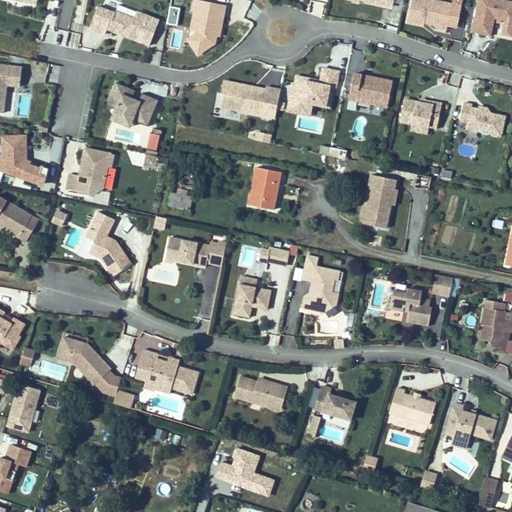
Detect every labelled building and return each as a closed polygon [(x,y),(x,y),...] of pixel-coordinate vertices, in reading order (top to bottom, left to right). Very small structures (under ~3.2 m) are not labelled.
[(213,43),(215,35),(222,37),(226,16),(228,5),(204,0),(197,0),(196,7),(191,30),(196,31),(191,42),(210,50),(213,43)] [(453,0),(452,3),(438,0),(412,0),(408,21),(425,24),(426,18),(426,22),(432,23),(437,24),(436,26),(447,28),(457,30),(463,0),(453,0)] [(511,1),(504,0),(480,0),(474,32),(492,36),(495,22),(504,24),(502,33),(511,34),(511,1)] [(150,46),(160,20),(137,12),(134,19),(116,12),(115,14),(98,7),(90,28),(106,34),(108,30),(150,46)] [(179,9),(171,8),(168,24),(176,25),(179,9)] [(384,29),(396,33),(400,22),(389,17),(384,29)] [(159,65),(162,52),(153,51),(150,63),(159,65)] [(0,113),(4,114),(7,86),(19,87),(21,68),(9,66),(0,65),(0,113)] [(296,76),(294,87),(292,87),(288,108),(287,111),(311,116),(311,112),(313,104),(329,107),(333,87),(335,87),(339,71),(322,68),(320,81),(317,80),(312,79),(296,76)] [(388,101),(392,80),(361,74),(354,72),(351,86),(349,98),(382,105),(383,104),(383,103),(384,103),(385,102),(386,101),(387,101),(388,101)] [(265,89),(231,81),(224,80),(218,106),(260,114),(264,93),(265,89)] [(113,107),(117,109),(115,112),(112,119),(129,129),(133,123),(143,128),(150,116),(157,103),(143,96),(139,103),(131,98),(135,91),(122,83),(112,102),(110,105),(113,107)] [(418,101),(418,104),(403,102),(399,123),(436,130),(441,106),(432,104),(418,101)] [(478,106),(478,109),(471,108),(472,105),(463,103),(460,122),(468,123),(467,129),(501,135),(505,116),(490,113),(489,108),(478,106)] [(258,132),(256,140),(271,144),(273,135),(258,132)] [(30,168),(23,165),(23,163),(24,151),(27,149),(28,137),(5,136),(4,154),(0,153),(0,169),(3,171),(46,184),(51,167),(35,162),(31,165),(30,168)] [(330,156),(332,148),(321,146),(320,154),(330,156)] [(347,151),(332,148),(330,156),(345,159),(347,151)] [(68,191),(95,196),(96,187),(105,189),(109,168),(112,169),(115,156),(87,150),(82,172),(86,172),(85,178),(90,179),(89,185),(80,183),(81,178),(71,176),(68,191)] [(260,167),(255,193),(253,206),(275,210),(277,197),(283,172),(260,167)] [(453,172),(443,170),(441,179),(451,181),(453,172)] [(398,191),(395,190),(397,181),(372,176),(362,224),(387,229),(392,205),(396,205),(398,191)] [(430,178),(416,176),(415,187),(428,190),(430,178)] [(188,211),(190,204),(191,198),(169,193),(167,200),(166,207),(188,211)] [(0,228),(2,230),(21,239),(29,243),(40,221),(0,200),(0,223),(0,224),(0,228)] [(69,216),(59,211),(54,222),(64,227),(69,216)] [(98,211),(89,228),(85,236),(93,240),(87,251),(100,258),(112,276),(130,263),(115,240),(111,238),(109,237),(105,235),(114,218),(98,211)] [(167,220),(158,218),(156,228),(165,229),(167,220)] [(491,228),(502,230),(504,221),(493,219),(491,228)] [(174,261),(189,263),(194,264),(208,266),(209,262),(224,265),(227,244),(228,242),(220,240),(219,243),(211,242),(211,245),(170,238),(168,250),(166,261),(174,263),(174,261)] [(258,260),(266,262),(266,261),(282,263),(285,264),(287,250),(284,250),(268,247),(267,249),(260,248),(258,260)] [(304,306),(307,309),(314,320),(324,314),(338,304),(340,292),(333,291),(335,279),(338,279),(340,271),(316,266),(318,258),(307,256),(303,281),(313,282),(311,295),(306,299),(304,306)] [(443,275),(437,274),(433,293),(439,295),(443,275)] [(450,297),(454,278),(443,275),(439,295),(450,297)] [(242,276),(241,284),(235,314),(254,318),(256,307),(261,307),(269,309),(273,289),(257,287),(258,279),(242,276)] [(429,326),(433,307),(430,306),(432,299),(422,297),(423,291),(408,287),(407,292),(394,289),(390,308),(404,311),(405,307),(410,308),(409,312),(407,321),(429,326)] [(485,318),(485,322),(481,337),(500,341),(499,346),(504,347),(503,351),(511,352),(511,342),(509,341),(511,330),(511,313),(507,312),(508,305),(486,300),(483,318),(485,318)] [(0,344),(1,343),(14,351),(22,337),(20,336),(23,330),(27,324),(15,318),(13,320),(10,318),(4,314),(5,312),(0,309),(0,344)] [(134,395),(117,390),(120,380),(114,378),(110,373),(111,371),(89,346),(90,341),(67,333),(65,338),(61,351),(58,359),(71,363),(77,365),(99,391),(109,394),(115,396),(113,402),(131,407),(134,395)] [(284,335),(281,345),(290,347),(293,337),(284,335)] [(336,344),(343,343),(342,336),(333,337),(334,345),(336,344)] [(170,391),(171,386),(188,390),(191,393),(198,371),(177,365),(180,356),(171,353),(168,360),(158,357),(159,352),(144,347),(138,364),(135,374),(140,376),(146,378),(143,385),(154,388),(155,386),(170,391)] [(24,352),(20,363),(31,366),(34,355),(24,352)] [(256,382),(238,377),(233,398),(271,408),(273,400),(282,403),(287,387),(269,382),(268,385),(256,382)] [(9,382),(0,379),(0,392),(6,394),(9,382)] [(30,432),(41,391),(18,385),(7,426),(30,432)] [(351,421),(352,421),(356,402),(329,395),(331,390),(322,387),(316,411),(324,413),(351,421)] [(407,395),(407,391),(398,389),(392,410),(391,414),(399,416),(432,425),(438,403),(422,399),(423,396),(415,394),(414,397),(407,395)] [(273,400),(271,408),(280,411),(282,403),(273,400)] [(472,410),(471,413),(462,411),(464,406),(456,404),(454,403),(446,434),(454,436),(452,445),(465,449),(468,440),(470,433),(491,439),(496,421),(476,415),(476,412),(472,410)] [(322,419),(314,416),(308,435),(316,437),(322,419)] [(165,438),(167,431),(158,429),(156,436),(165,438)] [(511,438),(503,456),(511,460),(511,438)] [(26,468),(31,452),(11,445),(5,461),(1,460),(0,462),(0,491),(10,495),(19,466),(26,468)] [(255,474),(259,458),(248,455),(249,451),(236,448),(234,456),(235,459),(233,465),(223,462),(218,477),(270,493),(273,480),(255,474)] [(377,459),(367,456),(365,462),(375,465),(377,459)] [(375,465),(365,462),(363,469),(373,472),(375,465)] [(428,471),(424,485),(433,488),(437,474),(428,471)] [(497,481),(485,478),(482,488),(494,491),(497,481)] [(494,491),(482,488),(478,504),(490,507),(494,491)]
